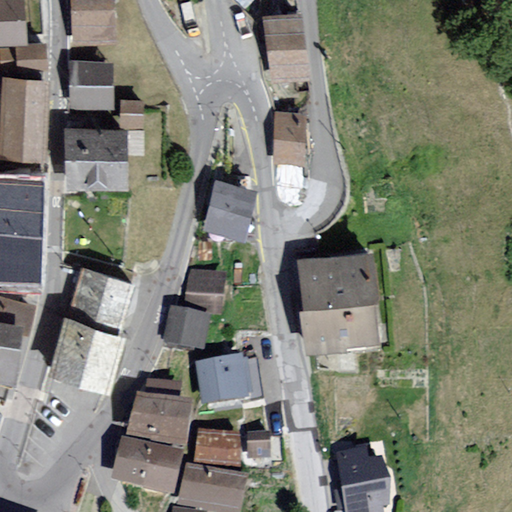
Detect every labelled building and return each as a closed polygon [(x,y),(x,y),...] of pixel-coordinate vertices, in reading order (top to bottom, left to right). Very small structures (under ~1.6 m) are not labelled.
[(26,0),(0,0),(0,45),(16,45),(26,45),(26,0)] [(114,0),(72,0),(72,41),(114,42),(114,0)] [(264,18),(270,73),(307,68),(300,13),(264,18)] [(0,58),(1,68),(16,66),(16,45),(0,45),(0,58)] [(26,45),(16,45),(16,66),(16,72),(43,71),(43,45),(26,45)] [(114,63),(73,63),(73,108),(113,108),(114,63)] [(50,81),(0,79),(0,159),(47,162),(50,81)] [(144,102),(122,101),(121,129),(143,130),(144,102)] [(274,113),(272,159),(305,161),(307,115),(274,113)] [(127,133),(66,133),(66,185),(127,185),(127,133)] [(45,183),(0,181),(0,277),(40,279),(45,183)] [(255,193),(219,184),(207,228),(243,238),(255,193)] [(343,245),(282,257),(300,347),(361,335),(343,245)] [(227,272),(190,267),(185,302),(209,305),(208,312),(221,314),(227,272)] [(82,273),(71,311),(120,325),(131,287),(82,273)] [(0,322),(22,326),(21,333),(28,334),(32,306),(0,297),(0,322)] [(208,316),(174,309),(168,343),(202,350),(208,316)] [(0,383),(13,386),(21,333),(22,326),(0,322),(0,383)] [(119,339),(67,324),(63,336),(51,378),(103,393),(119,339)] [(242,354),(196,362),(202,402),(249,395),(242,354)] [(145,392),(136,390),(128,433),(184,443),(192,401),(177,399),(179,385),(147,380),(145,392)] [(239,434),(199,429),(195,461),(236,465),(239,434)] [(271,431),(247,432),(248,454),(271,454),(271,431)] [(182,452),(127,437),(116,477),(172,492),(182,452)] [(364,511),(352,451),(319,457),(329,511),(364,511)] [(239,511),(246,472),(185,462),(178,503),(230,511),(239,511)]
